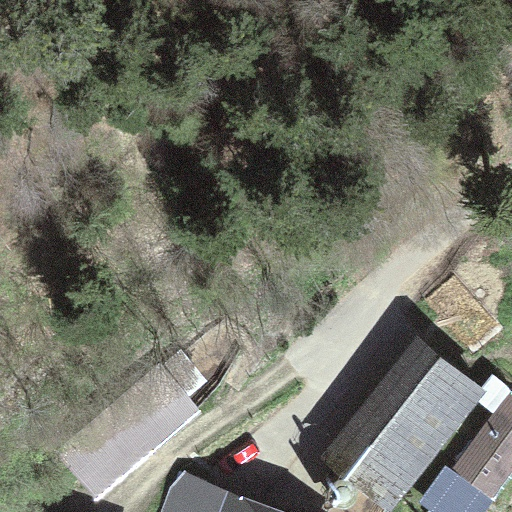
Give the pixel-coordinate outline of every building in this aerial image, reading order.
[(345,458),(359,469),(398,497),(485,378),(433,339),(345,458)] [(71,456),(103,493),(193,414),(160,377),(71,456)] [(511,392),(511,393),(471,457),(499,475),(511,453),(511,392)] [(337,487),(341,491),(346,494),(352,495),(357,493),(361,489),(364,484),(365,478),(363,473),(359,469),(354,466),(348,466),(343,468),(338,472),(336,476),(336,482),(337,487)] [(266,511),(221,493),(226,480),(200,469),(181,511),(266,511)]
